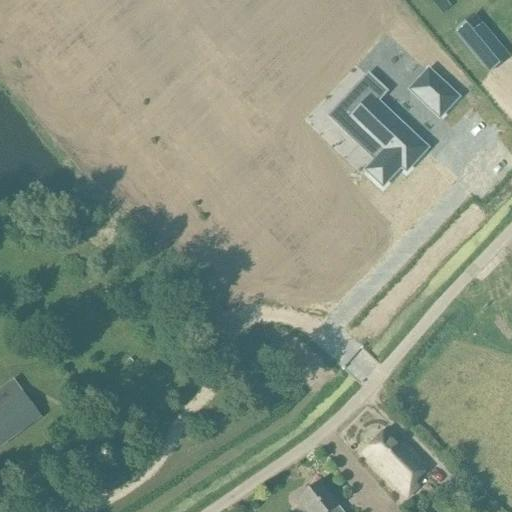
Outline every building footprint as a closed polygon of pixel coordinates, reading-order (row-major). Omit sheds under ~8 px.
[(453,34),(434,49),(469,91),(487,75),(453,34)] [(434,74),(414,90),(439,120),(459,103),(434,74)] [(380,81),(349,107),(389,155),(368,173),(381,188),(402,171),(406,175),(427,157),(384,105),(393,97),(380,81)] [(447,161),(466,178),(502,140),(483,123),(447,161)] [(22,392),(0,408),(0,449),(0,450),(42,419),(22,392)] [(364,454),(408,498),(418,487),(412,481),(427,467),(389,429),(364,454)] [(341,511),(320,483),(296,500),(305,511),(341,511)]
